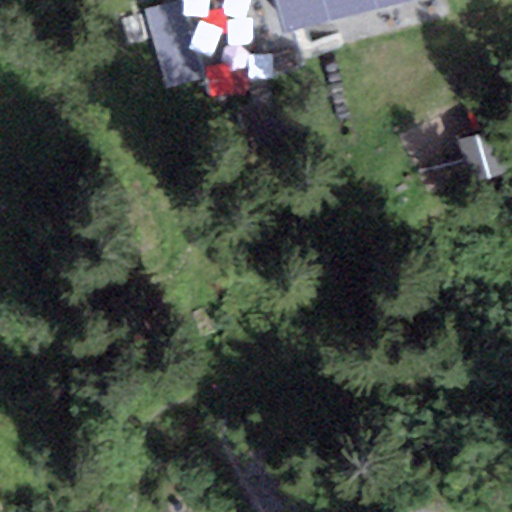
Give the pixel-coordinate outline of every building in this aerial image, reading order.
[(189,0),(177,0),(148,8),(170,85),(200,77),(197,65),(206,63),(189,0)] [(311,42),(302,11),(340,0),(189,0),(206,63),(210,74),(212,83),(343,45),(340,34),(311,42)] [(200,77),(210,74),(206,63),(197,65),(200,77)] [(497,165),(491,136),(468,141),(475,170),(497,165)] [(131,309),(140,330),(170,317),(161,297),(131,309)]
